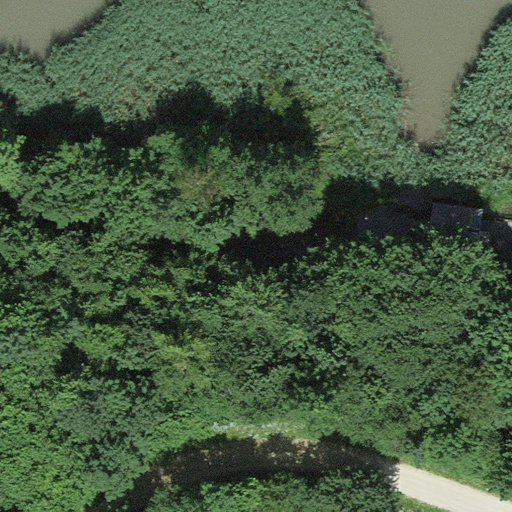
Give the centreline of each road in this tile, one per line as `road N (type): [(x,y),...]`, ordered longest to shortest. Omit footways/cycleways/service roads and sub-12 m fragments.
road 1 (track): [(114,511),(181,474),(243,454),(344,458),(496,511)]
road 2 (track): [(0,195),(328,249)]
